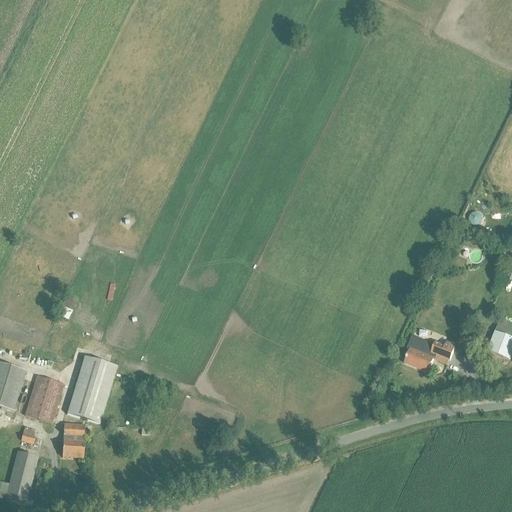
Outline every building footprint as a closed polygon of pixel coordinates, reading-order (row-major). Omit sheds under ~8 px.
[(511,323),(501,319),(487,353),(511,362),(511,358),(511,323)] [(434,355),(449,361),(450,361),(456,347),(447,343),(445,347),(435,343),(435,346),(413,337),(408,348),(410,349),(404,364),(428,374),(434,360),(432,359),(434,355)] [(432,359),(434,360),(447,365),(449,361),(434,355),(432,359)] [(27,374),(0,365),(0,410),(14,415),(27,374)] [(66,387),(38,379),(26,419),(54,427),(66,387)] [(71,391),(68,425),(84,426),(88,393),(71,391)] [(86,427),(65,426),(63,461),(84,462),(86,427)] [(40,459),(19,453),(6,503),(27,508),(40,459)]
